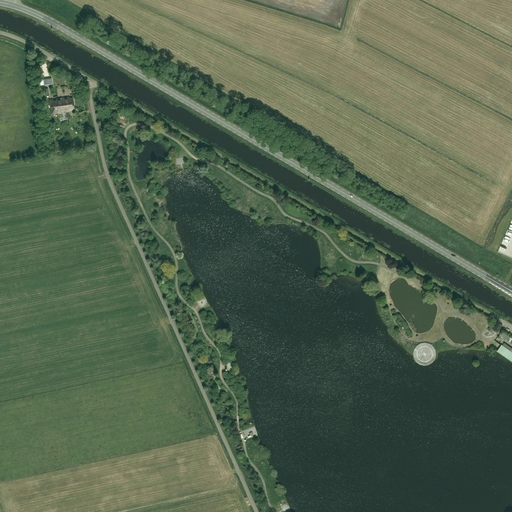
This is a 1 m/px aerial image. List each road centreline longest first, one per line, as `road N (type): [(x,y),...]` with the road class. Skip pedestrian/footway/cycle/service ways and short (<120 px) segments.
road 1 (primary): [(511,290),(14,5)]
road 2 (unclassified): [(0,32),(86,81),(106,173),(256,511)]
